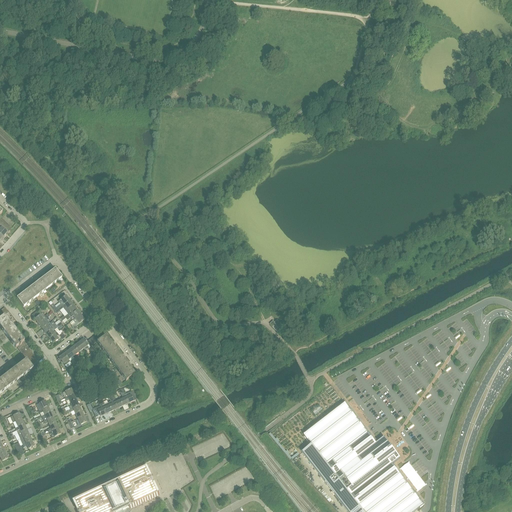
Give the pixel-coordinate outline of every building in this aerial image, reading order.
[(55,269),(42,279),(49,288),(62,278),(55,269)] [(42,279),(29,289),(36,298),(49,288),(42,279)] [(23,308),(36,298),(29,289),(16,299),(23,308)] [(59,309),(65,305),(70,301),(66,296),(58,302),(60,304),(57,307),(59,309)] [(70,301),(65,305),(59,309),(60,311),(63,308),(66,311),(65,311),(65,312),(73,306),(70,301)] [(77,310),(73,306),(65,312),(67,314),(64,317),(64,316),(60,319),(62,321),(66,319),(77,310)] [(71,318),(73,321),(80,315),(77,310),(66,319),(62,321),(64,324),(67,322),(66,321),(71,318)] [(53,313),(52,312),(48,315),(48,314),(44,317),(42,314),(40,315),(37,311),(32,315),(38,324),(44,320),(43,320),(46,319),(49,316),(53,313)] [(78,328),(76,326),(84,320),(80,315),(73,321),(70,323),(72,326),(71,326),(74,330),(78,328)] [(0,328),(1,330),(5,335),(14,328),(4,316),(3,316),(1,318),(0,318),(0,328)] [(38,324),(42,329),(47,325),(44,320),(38,324)] [(46,334),(51,330),(47,325),(42,329),(46,334)] [(46,334),(49,339),(57,333),(54,330),(58,328),(56,326),(53,328),(51,330),(46,334)] [(15,348),(16,348),(23,342),(24,341),(14,328),(5,335),(15,348)] [(53,343),(60,338),(62,340),(65,337),(62,333),(59,336),(57,333),(49,339),(53,343)] [(96,342),(106,355),(115,349),(105,335),(105,336),(102,338),(100,340),(97,341),(96,342)] [(81,339),(82,340),(79,343),(83,349),(85,351),(88,348),(89,349),(90,347),(86,342),(83,337),(81,339)] [(32,355),(23,342),(16,348),(26,360),(32,355)] [(79,343),(75,345),(74,344),(73,345),(78,353),(83,349),(79,343)] [(72,348),(69,350),(73,356),(78,353),(73,345),(71,346),(72,348)] [(125,361),(115,349),(106,355),(116,368),(125,361)] [(69,350),(65,353),(64,351),(63,353),(68,360),(70,362),(68,360),(73,356),(69,350)] [(65,366),(70,362),(68,360),(63,353),(61,354),(62,356),(59,358),(63,364),(65,366)] [(26,360),(18,366),(13,370),(20,379),(32,369),(33,369),(31,367),(29,364),(27,362),(26,360)] [(135,374),(125,361),(116,368),(126,381),(135,374)] [(13,370),(7,374),(0,380),(7,389),(17,381),(19,384),(21,382),(19,379),(20,379),(13,370)] [(62,393),(64,399),(67,398),(74,395),(71,389),(62,393)] [(126,395),(124,391),(123,389),(121,390),(128,404),(133,401),(129,393),(126,395)] [(122,397),(123,399),(119,400),(122,406),(128,404),(121,390),(118,391),(119,393),(120,393),(122,397)] [(76,400),(74,395),(67,398),(64,399),(65,399),(66,402),(66,401),(68,404),(70,403),(76,400)] [(111,402),(108,403),(111,411),(117,409),(114,403),(113,401),(111,397),(110,395),(108,396),(111,402)] [(106,414),(111,411),(108,403),(104,405),(102,399),(99,400),(106,414)] [(79,406),(76,400),(70,403),(72,406),(67,408),(68,410),(79,406)] [(95,418),(100,416),(106,414),(99,400),(97,401),(100,406),(97,408),(97,407),(92,410),(95,418)] [(122,406),(119,400),(114,403),(117,409),(122,406)] [(37,405),(39,411),(48,407),(45,401),(37,405)] [(302,453),(347,511),(414,511),(423,505),(392,465),(399,460),(389,447),(382,439),(376,444),(345,403),(304,435),(311,445),(302,453)] [(68,410),(68,411),(69,413),(71,413),(74,411),(75,412),(75,414),(81,411),(79,406),(68,410)] [(40,414),(43,413),(44,415),(42,416),(50,412),(48,407),(39,411),(40,414)] [(75,414),(78,419),(84,416),(81,411),(75,414)] [(42,416),(44,422),(53,418),(50,412),(42,416)] [(16,422),(21,419),(19,413),(10,418),(12,423),(16,422)] [(86,422),(84,416),(78,419),(75,420),(78,426),(86,422)] [(48,423),(49,426),(55,423),(53,418),(44,422),(45,424),(48,423)] [(16,422),(18,427),(24,425),(21,419),(16,422)] [(48,430),(49,433),(58,428),(55,423),(49,426),(51,429),(48,430)] [(16,431),(18,434),(26,430),(24,425),(18,427),(19,430),(16,431)] [(50,435),(53,434),(55,437),(60,434),(58,428),(49,433),(50,435)] [(18,434),(20,440),(29,435),(26,430),(18,434)] [(29,435),(20,440),(23,445),(32,441),(29,435)] [(27,446),(28,449),(34,446),(32,441),(23,445),(24,448),(27,446)] [(74,503),(77,511),(122,511),(124,511),(123,511),(126,511),(128,511),(127,510),(160,495),(148,468),(74,503)]
